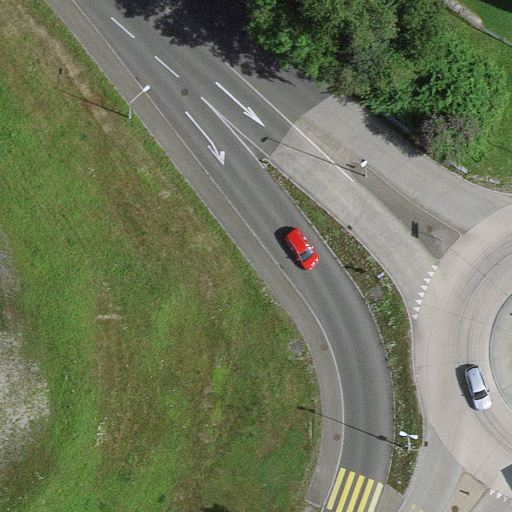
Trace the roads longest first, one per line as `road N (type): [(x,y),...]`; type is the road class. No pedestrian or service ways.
road 1 (unclassified): [(147,0),(181,103),(341,310),(361,366),(365,415),(350,511)]
road 2 (unclassified): [(309,130),(456,345)]
road 3 (unclassified): [(511,226),(309,130)]
road 4 (unclassified): [(157,0),(309,130)]
road 5 (secondary): [(463,392),(421,511)]
